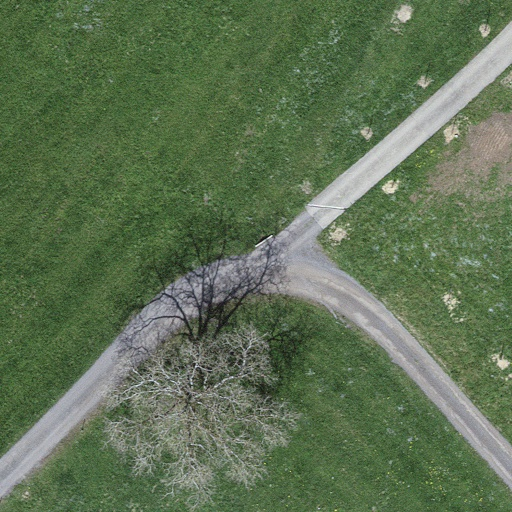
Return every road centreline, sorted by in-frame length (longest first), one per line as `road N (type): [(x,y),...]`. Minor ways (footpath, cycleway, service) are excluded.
road 1 (track): [(0,478),(172,305),(200,288),(266,274),(309,280),(371,316),(511,468)]
road 2 (track): [(266,274),(511,64)]
